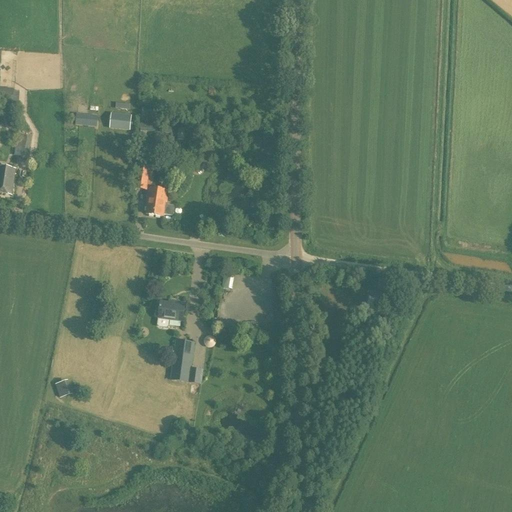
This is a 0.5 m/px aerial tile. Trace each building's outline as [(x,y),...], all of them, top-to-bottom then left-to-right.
[(0,104),(13,105),(14,89),(0,88),(0,104)] [(156,122),(157,111),(142,110),(141,121),(156,122)] [(97,128),(98,116),(76,114),(75,126),(97,128)] [(130,130),(131,116),(111,114),(110,128),(130,130)] [(172,126),(141,123),(140,131),(171,134),(172,126)] [(28,158),(31,137),(23,136),(22,142),(16,141),(14,156),(28,158)] [(154,164),(137,162),(134,189),(148,191),(146,205),(147,205),(146,214),(163,217),(164,215),(172,216),(174,214),(174,209),(173,206),(165,205),(166,202),(167,202),(169,191),(152,189),(154,177),(152,177),(154,164)] [(0,194),(12,196),(16,170),(0,167),(0,194)] [(232,290),(235,274),(224,272),(222,288),(232,290)] [(382,300),(368,297),(364,313),(378,317),(382,300)] [(185,303),(169,301),(169,303),(160,302),(159,310),(158,310),(156,310),(156,311),(155,315),(156,317),(157,318),(158,318),(157,326),(159,328),(166,329),(169,327),(170,321),(183,323),(185,303)] [(201,385),(204,371),(191,369),(195,343),(176,341),(171,381),(201,385)] [(57,383),(60,397),(72,395),(70,381),(57,383)]
